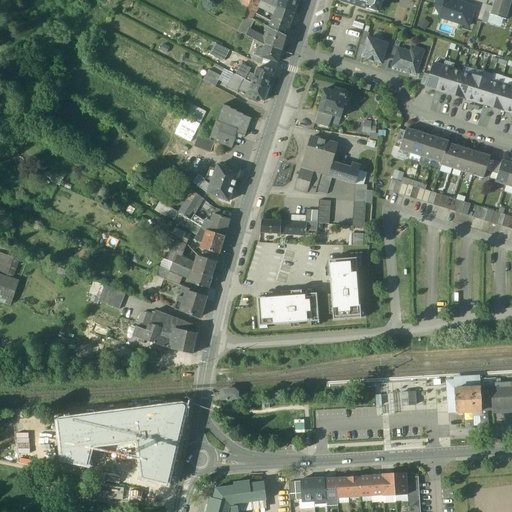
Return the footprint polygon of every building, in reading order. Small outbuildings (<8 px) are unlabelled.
[(216,0),(215,2),(230,10),(234,0),(216,0)] [(234,0),(230,10),(252,21),(252,20),(255,14),(258,8),(261,1),(258,0),(234,0)] [(261,0),(261,1),(277,9),(278,8),(277,8),(279,2),(274,0),(261,0)] [(297,0),(279,0),(279,2),(277,8),(278,8),(294,13),(297,0)] [(384,0),(342,0),(342,2),(381,13),(384,0)] [(455,0),(437,0),(435,7),(442,19),(470,27),(476,9),(454,3),(455,0)] [(511,0),(494,0),(492,7),(489,15),(505,20),(511,0)] [(277,9),(261,1),(258,8),(274,16),(274,15),(277,9)] [(492,7),(486,5),(481,22),(487,24),(489,15),(492,7)] [(294,13),(278,8),(277,9),(274,15),(271,23),(269,29),(285,37),(288,31),(291,23),(294,13)] [(271,23),(255,14),(252,20),(266,27),(269,29),(271,23)] [(423,28),(427,22),(422,18),(418,25),(423,28)] [(248,30),(243,27),(240,33),(246,36),(248,30)] [(285,37),(269,29),(268,33),(266,40),(264,46),(281,51),(285,37)] [(262,37),(248,30),(246,36),(264,46),(266,40),(262,37)] [(369,34),(364,32),(359,45),(365,47),(368,39),(369,34)] [(373,40),(368,39),(365,47),(362,57),(381,63),(386,45),(381,43),(383,38),(374,36),(373,40)] [(394,41),(388,39),(384,53),(390,55),(394,41)] [(400,43),(394,41),(390,55),(396,56),(398,49),(400,43)] [(229,51),(220,46),(215,55),(224,60),(229,51)] [(264,46),(262,50),(257,48),(255,56),(264,59),(277,63),(281,51),(264,46)] [(410,53),(398,49),(396,56),(392,67),(415,74),(422,51),(412,48),(410,53)] [(264,59),(255,56),(252,55),(251,61),(254,62),(262,65),(264,59)] [(242,64),(236,75),(245,80),(249,73),(251,69),(242,64)] [(434,64),(426,87),(436,90),(443,67),(434,64)] [(443,67),(436,90),(446,93),(453,70),(443,67)] [(274,75),(257,69),(254,76),(251,84),(268,90),(274,75)] [(220,77),(208,70),(203,80),(215,87),(220,77)] [(462,73),(453,70),(446,93),(455,96),(462,73)] [(254,76),(249,73),(245,80),(247,82),(251,84),(254,76)] [(428,75),(423,73),(420,85),(425,86),(428,75)] [(462,73),(455,96),(465,99),(472,76),(462,73)] [(245,80),(233,74),(226,87),(237,92),(239,89),(249,92),(250,86),(246,85),(247,82),(245,80)] [(481,79),(472,76),(465,99),(474,102),(481,79)] [(481,79),(474,102),(484,105),(491,82),(481,79)] [(491,82),(484,105),(493,108),(500,85),(491,82)] [(268,90),(251,84),(250,86),(249,92),(246,99),(257,103),(258,99),(264,101),(268,90)] [(500,85),(493,108),(503,111),(510,88),(500,85)] [(511,88),(510,88),(503,111),(511,113),(511,88)] [(334,93),(325,90),(318,112),(329,115),(340,118),(342,113),(344,114),(350,94),(335,89),(334,93)] [(206,112),(190,104),(185,115),(200,123),(206,112)] [(230,108),(222,105),(216,122),(217,122),(211,138),(221,142),(220,144),(231,148),(235,138),(236,134),(245,137),(251,119),(243,116),(243,115),(236,112),(237,111),(230,109),(230,108)] [(329,115),(318,112),(315,124),(328,128),(329,124),(327,123),(329,115)] [(376,126),(370,126),(370,120),(362,120),(361,132),(368,133),(368,139),(375,139),(376,126)] [(417,132),(406,129),(405,131),(400,148),(400,149),(399,151),(401,151),(410,154),(417,132)] [(405,131),(399,130),(394,147),(400,149),(400,148),(405,131)] [(427,135),(417,132),(410,154),(421,157),(427,135)] [(438,139),(427,135),(421,157),(431,160),(438,139)] [(214,142),(198,136),(194,147),(210,153),(214,142)] [(335,144),(311,137),(308,147),(309,148),(308,151),(310,152),(308,159),(304,157),(301,168),(321,174),(328,176),(332,163),(329,162),(335,144)] [(366,139),(366,147),(374,147),(375,140),(366,139)] [(449,142),(438,139),(431,160),(440,163),(441,164),(442,164),(448,144),(449,142)] [(448,144),(442,164),(441,164),(441,165),(443,166),(452,169),(458,147),(448,144)] [(458,147),(452,169),(462,172),(469,150),(458,147)] [(479,154),(469,150),(462,172),(473,175),(479,154)] [(490,157),(479,154),(473,175),(481,178),(483,179),(486,171),(489,160),(490,157)] [(489,160),(486,171),(492,173),(495,161),(489,160)] [(501,163),(495,161),(492,173),(497,174),(501,163)] [(511,165),(511,163),(502,161),(501,163),(497,174),(495,182),(497,183),(506,186),(511,165)] [(352,169),(332,163),(328,176),(332,178),(348,182),(352,169)] [(238,173),(217,165),(212,180),(210,185),(207,194),(228,202),(238,173)] [(321,174),(301,168),(295,190),(307,193),(315,194),(316,191),(321,174)] [(352,169),(348,182),(355,184),(359,171),(352,169)] [(394,169),(391,177),(400,181),(403,173),(394,169)] [(328,176),(321,174),(316,191),(327,195),(332,178),(328,176)] [(197,176),(192,182),(207,194),(210,185),(204,181),(197,176)] [(212,180),(207,176),(204,181),(210,185),(212,180)] [(396,181),(390,179),(387,191),(392,193),(396,181)] [(396,181),(392,193),(398,194),(401,184),(402,183),(396,181)] [(407,186),(401,184),(398,194),(404,196),(407,186)] [(367,185),(355,185),(352,227),(364,227),(367,185)] [(413,187),(407,185),(407,186),(404,196),(409,198),(413,187)] [(413,187),(409,198),(415,200),(419,188),(413,187)] [(425,190),(419,188),(415,200),(421,202),(425,190)] [(430,192),(425,190),(421,202),(427,203),(430,192)] [(182,208),(179,213),(187,219),(190,214),(191,215),(201,198),(192,191),(182,208)] [(436,194),(430,192),(427,203),(432,205),(436,194)] [(442,196),(436,194),(432,205),(438,207),(442,196)] [(447,197),(442,196),(438,207),(444,209),(447,197)] [(453,199),(447,197),(444,209),(450,211),(453,199)] [(459,201),(453,199),(450,211),(455,212),(459,201)] [(331,201),(318,201),(318,210),(317,223),(330,224),(331,201)] [(465,203),(459,201),(455,212),(461,214),(465,203)] [(465,203),(461,214),(467,216),(470,204),(465,203)] [(182,208),(176,205),(173,210),(179,213),(182,208)] [(476,206),(473,218),(478,219),(482,208),(476,206)] [(488,210),(482,208),(478,219),(484,221),(488,210)] [(318,210),(307,209),(306,215),(306,223),(317,223),(318,210)] [(493,212),(488,210),(484,221),(490,223),(493,212)] [(499,213),(493,212),(490,223),(496,225),(499,213)] [(505,215),(499,213),(496,225),(501,227),(505,215)] [(191,215),(190,214),(187,219),(202,228),(204,226),(203,222),(191,215)] [(306,215),(291,214),(291,222),(306,223),(306,215)] [(230,220),(213,215),(208,232),(225,237),(230,220)] [(510,217),(505,215),(501,227),(507,228),(510,217)] [(281,221),(262,220),(260,233),(280,234),(281,221)] [(291,222),(285,221),(285,229),(288,230),(288,234),(297,235),(305,236),(306,231),(306,223),(291,222)] [(317,223),(306,223),(306,231),(316,232),(317,223)] [(189,237),(171,228),(167,236),(186,244),(189,237)] [(208,232),(207,231),(201,248),(219,254),(225,237),(208,232)] [(363,235),(352,234),(351,246),(363,246),(363,235)] [(105,245),(114,248),(117,239),(108,235),(105,245)] [(12,259),(0,254),(0,276),(5,278),(12,259)] [(194,263),(177,255),(174,263),(191,271),(194,264),(194,263)] [(217,262),(199,257),(195,272),(212,277),(217,262)] [(357,258),(327,260),(327,268),(325,268),(326,282),(328,282),(329,294),(326,294),(328,320),(331,320),(331,321),(362,319),(357,258)] [(174,263),(173,263),(170,269),(193,278),(195,272),(191,271),(174,263)] [(169,272),(159,267),(156,275),(164,279),(165,279),(169,272)] [(212,277),(195,272),(193,278),(191,283),(209,289),(212,277)] [(156,275),(150,273),(146,285),(160,290),(164,279),(156,275)] [(0,276),(0,302),(10,306),(19,282),(5,278),(0,276)] [(181,286),(174,310),(181,312),(187,292),(188,292),(189,289),(181,286)] [(257,296),(256,296),(258,327),(320,322),(318,292),(317,292),(317,290),(307,291),(307,288),(287,290),(287,292),(273,293),(273,295),(268,296),(267,293),(257,294),(257,296)] [(115,290),(108,306),(119,310),(125,294),(115,290)] [(188,292),(187,292),(181,312),(200,318),(206,298),(188,292)] [(166,315),(155,311),(153,315),(149,328),(147,332),(144,341),(144,342),(153,344),(155,345),(158,338),(166,315)] [(153,315),(147,313),(146,316),(142,326),(149,328),(153,315)] [(140,314),(137,324),(142,326),(146,316),(140,314)] [(195,326),(166,315),(158,338),(170,342),(175,346),(178,330),(194,333),(195,326)] [(147,332),(136,327),(132,337),(138,340),(144,342),(144,341),(147,332)] [(194,333),(178,330),(175,346),(173,351),(192,354),(197,334),(194,333)] [(155,345),(153,344),(150,354),(161,357),(163,348),(155,345)] [(480,379),(446,381),(447,390),(448,413),(455,413),(454,389),(480,388),(480,379)] [(480,388),(454,389),(455,413),(481,411),(481,409),(480,390),(480,388)] [(511,388),(489,389),(491,409),(511,407),(511,388)] [(489,389),(480,390),(481,409),(491,409),(489,389)] [(233,390),(223,391),(221,394),(221,399),(236,398),(236,393),(234,391),(233,390)] [(414,392),(402,393),(402,406),(415,405),(414,392)] [(139,482),(166,488),(184,406),(53,421),(59,465),(89,471),(93,450),(135,445),(139,482)] [(406,473),(394,474),(395,496),(407,495),(407,490),(406,484),(406,478),(406,473)] [(394,474),(382,474),(382,476),(383,495),(383,497),(395,496),(394,474)] [(382,476),(370,477),(372,496),(383,495),(382,476)] [(359,477),(347,478),(349,497),(360,497),(359,477)] [(370,477),(359,477),(360,497),(372,496),(370,477)] [(347,478),(336,479),(337,498),(349,497),(347,478)] [(325,479),(313,480),(314,501),(326,501),(326,499),(325,480),(325,479)] [(336,479),(325,480),(326,499),(337,498),(336,479)] [(313,480),(301,480),(301,482),(302,500),(303,502),(314,501),(313,480)] [(214,492),(212,498),(210,497),(205,511),(238,511),(237,505),(266,501),(264,482),(250,483),(250,481),(233,483),(234,486),(219,488),(219,489),(218,491),(217,492),(216,492),(214,492)] [(314,501),(303,502),(302,500),(299,500),(300,510),(315,509),(314,501)]
